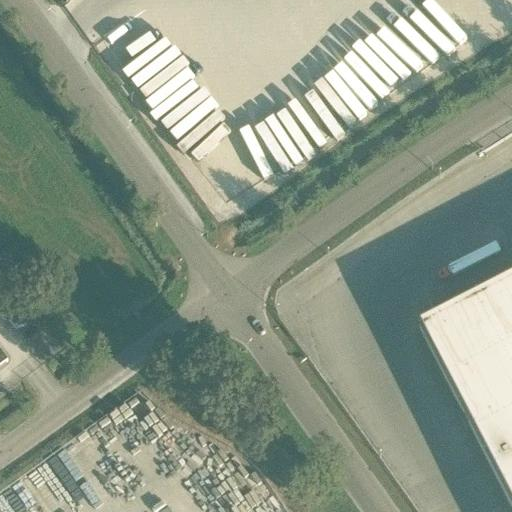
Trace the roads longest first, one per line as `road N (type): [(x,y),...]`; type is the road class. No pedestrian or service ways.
road 1 (unclassified): [(222,299),(8,0)]
road 2 (unclassified): [(511,95),(222,299)]
road 3 (unclassified): [(222,299),(0,458)]
road 4 (unclassified): [(372,511),(222,299)]
